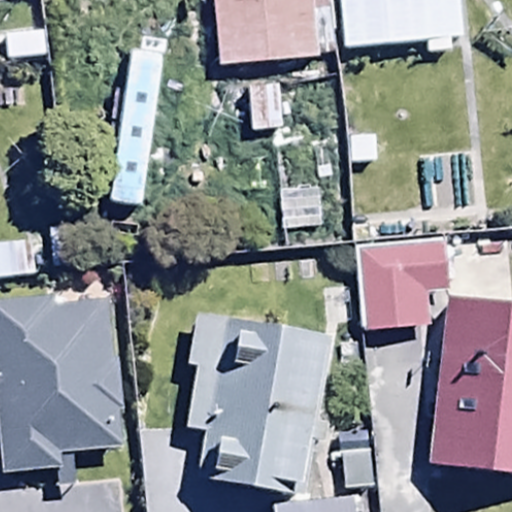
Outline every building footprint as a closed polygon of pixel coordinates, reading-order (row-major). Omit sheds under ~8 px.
[(210,0),(215,78),(307,72),(302,0),(210,0)] [(445,45),(456,44),(452,0),(334,0),(339,56),(423,50),(424,61),(446,59),(445,45)] [(27,245),(0,247),(0,287),(30,285),(27,245)] [(441,293),(438,248),(350,254),(355,338),(420,333),(418,295),(441,293)] [(0,480),(62,475),(61,461),(115,457),(103,308),(48,312),(47,301),(0,304),(0,480)] [(511,313),(443,304),(420,469),(511,481),(511,313)] [(290,501),(321,344),(192,318),(180,376),(191,379),(180,432),(196,435),(187,480),(290,501)]
